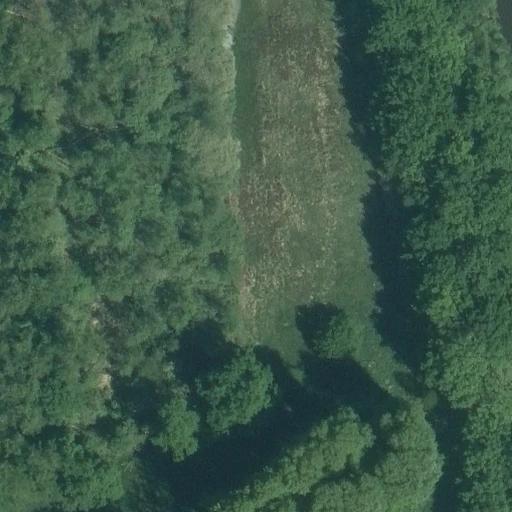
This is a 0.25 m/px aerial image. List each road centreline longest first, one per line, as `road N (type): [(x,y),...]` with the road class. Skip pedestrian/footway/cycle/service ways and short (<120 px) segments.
road 1 (track): [(487,385),(398,0)]
road 2 (track): [(279,511),(487,385)]
road 3 (track): [(487,385),(510,511)]
